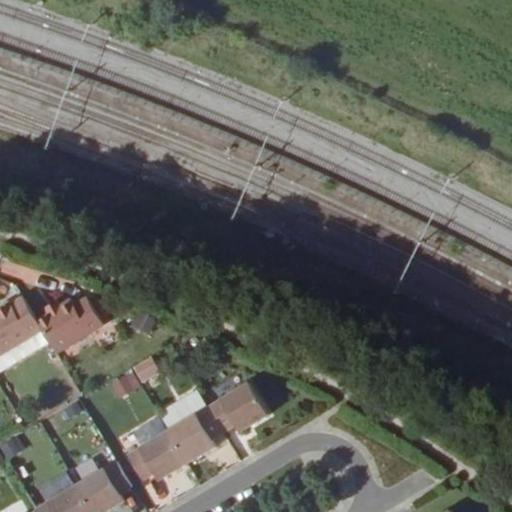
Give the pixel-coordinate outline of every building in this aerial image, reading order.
[(36,318),(24,296),(12,304),(10,301),(0,306),(0,353),(43,329),(36,318)] [(71,298),(36,318),(43,329),(57,352),(105,324),(88,297),(75,304),(71,298)] [(145,370),(140,361),(128,367),(133,376),(145,370)] [(128,367),(116,375),(121,384),(133,376),(128,367)] [(245,381),(206,405),(221,431),(232,423),(237,432),(265,415),(245,381)] [(157,416),(165,429),(206,405),(197,392),(157,416)] [(78,398),(68,404),(76,417),(85,411),(78,398)] [(221,431),(206,405),(165,429),(185,463),(212,447),(208,439),(221,431)] [(185,463),(165,429),(124,454),(139,479),(152,472),(156,480),(185,463)] [(0,450),(6,460),(23,449),(14,436),(0,444),(0,450)] [(74,484),(91,511),(104,511),(122,501),(118,493),(130,486),(115,460),(74,484)] [(91,511),(74,484),(34,508),(36,511),(91,511)]
